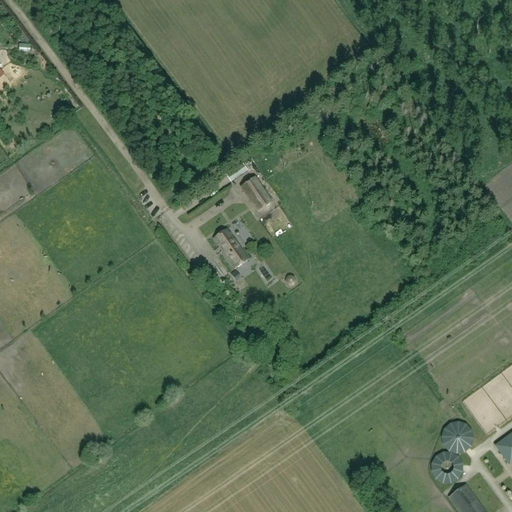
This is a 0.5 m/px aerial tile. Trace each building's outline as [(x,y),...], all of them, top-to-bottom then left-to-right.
[(31,46),(19,45),(18,53),(30,54),(31,46)] [(242,165),(226,177),(231,184),(247,172),(242,165)] [(261,211),(272,203),(254,178),(244,186),(261,211)] [(227,230),(214,239),(235,269),(248,260),(227,230)] [(265,277),(270,275),(266,265),(261,267),(265,277)] [(511,434),(495,446),(495,447),(509,466),(511,464),(511,434)] [(483,511),(465,487),(449,498),(458,511),(483,511)]
